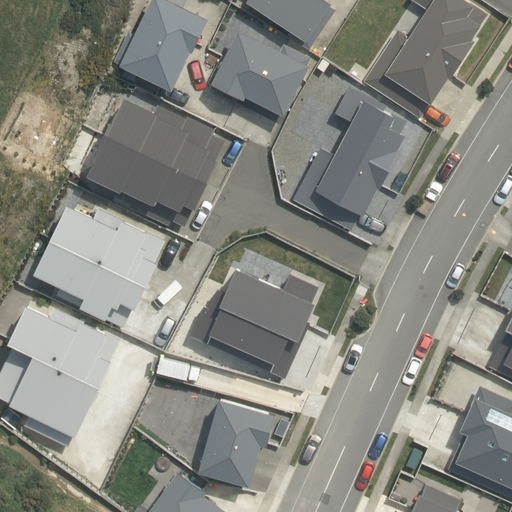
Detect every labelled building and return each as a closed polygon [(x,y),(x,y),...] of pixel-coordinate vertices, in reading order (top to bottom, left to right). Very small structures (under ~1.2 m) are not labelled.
[(194,50),(209,16),(174,0),(152,0),(136,34),(129,31),(115,60),(174,87),(192,49),(194,50)] [(310,48),(336,8),(331,4),(333,0),(250,0),(284,23),(281,28),(310,48)] [(365,80),(420,117),(431,101),(433,102),(450,75),(451,76),(476,38),(473,36),(489,13),(469,0),(415,0),(427,8),(409,36),(398,29),(365,80)] [(285,42),(282,48),(240,27),(213,81),(245,97),(247,94),(286,112),(311,62),(309,61),(312,55),(285,42)] [(381,186),(402,146),(400,145),(407,132),(403,130),(409,118),(386,106),(388,103),(350,84),(337,111),(353,120),(336,152),(321,145),(294,198),(352,228),(362,209),(365,212),(379,185),(381,186)] [(218,157),(227,139),(214,132),(216,127),(188,113),(187,117),(159,102),(156,109),(126,94),(88,171),(123,187),(118,196),(143,207),(142,210),(170,223),(173,217),(186,223),(195,203),(197,204),(219,158),(218,157)] [(66,199),(33,267),(60,280),(55,289),(105,313),(113,299),(118,301),(120,295),(136,302),(159,255),(143,248),(146,242),(141,240),(148,226),(98,203),(93,212),(66,199)] [(201,297),(188,329),(283,370),(315,296),(311,294),(317,281),(290,269),(284,283),(236,262),(225,286),(216,282),(208,300),(201,297)] [(0,392),(31,407),(24,420),(68,441),(73,429),(75,430),(112,353),(98,346),(108,326),(82,314),(77,323),(27,299),(8,336),(14,338),(0,367),(0,392)] [(511,313),(507,323),(510,325),(490,364),(511,375),(511,313)] [(464,426),(446,463),(511,491),(511,394),(478,380),(460,424),(464,426)] [(218,391),(198,463),(250,477),(261,438),(266,439),(275,407),(218,391)] [(176,463),(141,511),(238,511),(205,488),(207,485),(176,463)]
